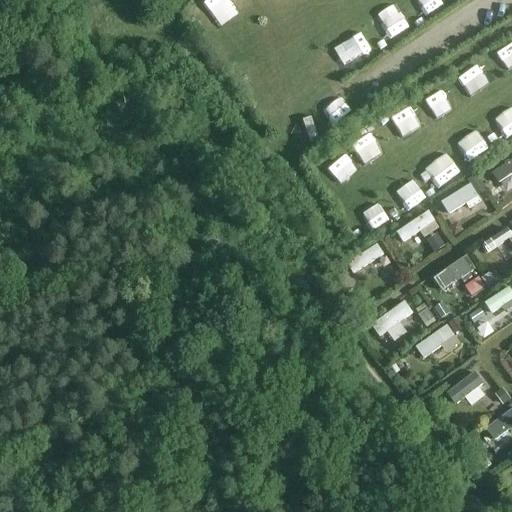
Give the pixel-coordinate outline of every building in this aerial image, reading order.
[(427,0),(418,7),(427,20),(448,6),(444,0),(427,0)] [(302,25),(291,30),(303,54),(313,48),(302,25)] [(511,42),(511,41),(493,52),(503,71),(511,66),(511,42)] [(453,71),(458,84),(475,78),(471,65),(453,71)] [(426,92),(433,104),(449,95),(441,83),(426,92)] [(348,106),(335,113),(341,123),(353,116),(348,106)] [(505,137),(511,132),(511,109),(511,108),(494,118),(505,137)] [(388,120),(402,139),(418,128),(404,109),(388,120)] [(471,161),(488,148),(481,138),(464,152),(471,161)] [(342,155),(323,170),(332,182),(351,167),(342,155)] [(499,187),(511,181),(511,168),(495,177),(499,187)] [(407,179),(391,193),(405,208),(421,194),(407,179)] [(438,198),(448,219),(480,204),(470,183),(438,198)] [(360,212),(370,235),(382,230),(372,207),(360,212)] [(353,260),(363,275),(386,260),(376,245),(353,260)] [(496,288),(476,315),(487,323),(507,297),(496,288)] [(378,323),(389,338),(416,318),(404,303),(378,323)] [(414,348),(424,362),(455,341),(446,327),(414,348)] [(461,414),(488,391),(469,368),(442,391),(461,414)] [(511,410),(488,431),(501,446),(511,436),(511,410)]
